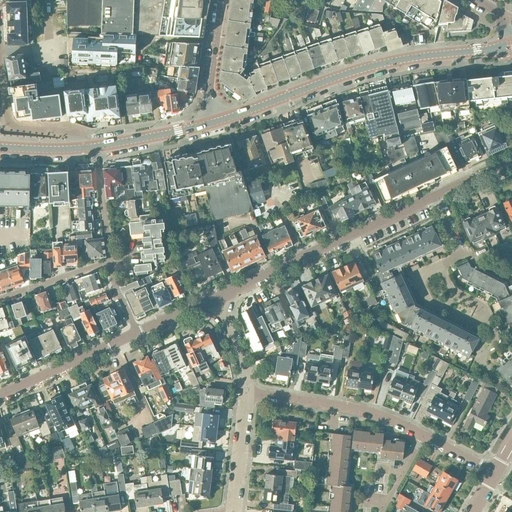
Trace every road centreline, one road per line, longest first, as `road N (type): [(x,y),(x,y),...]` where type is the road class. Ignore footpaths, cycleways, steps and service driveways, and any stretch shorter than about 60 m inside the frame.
road 1 (residential): [(211,297),(511,156)]
road 2 (primary): [(215,122),(375,64),(478,51)]
road 3 (residential): [(495,472),(372,409),(246,389)]
road 4 (residential): [(81,148),(67,130),(10,123),(0,52)]
road 5 (residential): [(0,393),(137,332)]
road 6 (residential): [(215,122),(210,90),(224,0)]
road 7 (residential): [(233,511),(246,389)]
road 8 (primary): [(96,146),(215,122)]
